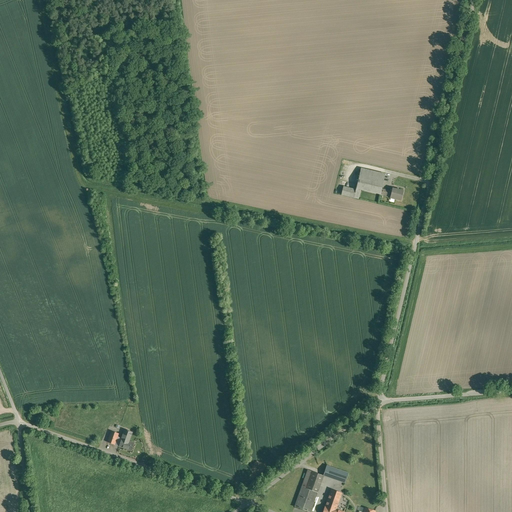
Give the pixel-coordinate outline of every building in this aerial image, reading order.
[(384,177),(360,172),(356,190),(343,187),(341,195),(358,199),(361,190),(390,197),(391,191),(381,189),(384,177)] [(403,191),(392,189),(391,191),(390,197),(390,198),(401,200),(403,191)] [(118,433),(112,431),(108,442),(114,445),(118,433)] [(130,433),(124,431),(119,447),(131,451),(134,443),(127,440),(130,433)] [(308,470),(302,487),(306,489),(312,472),(308,470)] [(323,476),(312,472),(306,489),(317,493),(323,476)] [(306,489),(302,487),(295,507),(309,511),(310,511),(317,493),(306,489)] [(341,494),(331,490),(326,506),(335,510),(335,509),(341,494)]
